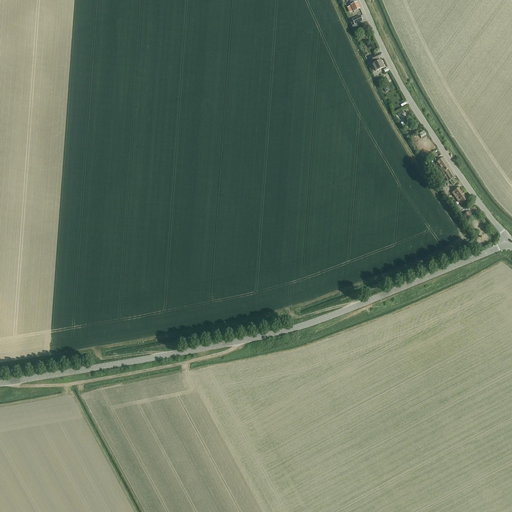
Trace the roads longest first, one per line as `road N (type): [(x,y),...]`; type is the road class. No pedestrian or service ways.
road 1 (tertiary): [(506,244),(274,334),(0,383)]
road 2 (tertiary): [(506,244),(398,81),(360,0)]
road 3 (track): [(16,380),(61,385),(143,371),(240,341)]
road 4 (track): [(311,334),(363,303),(298,318),(291,311)]
